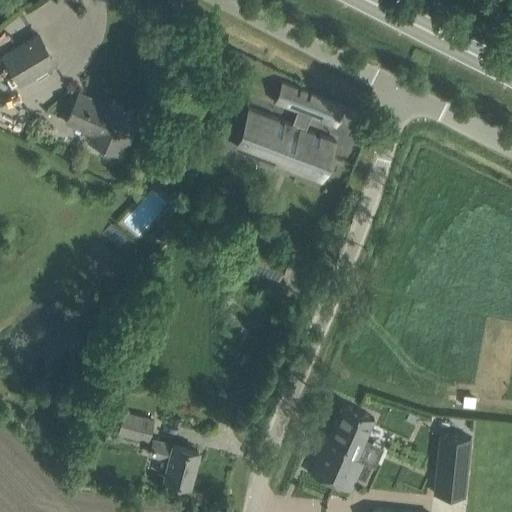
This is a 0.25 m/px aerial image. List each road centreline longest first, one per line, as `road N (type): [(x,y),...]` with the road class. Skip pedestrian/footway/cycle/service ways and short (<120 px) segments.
road 1 (unclassified): [(251,511),(408,95)]
road 2 (unclassified): [(408,95),(224,0)]
road 3 (secondary): [(511,75),(363,0)]
